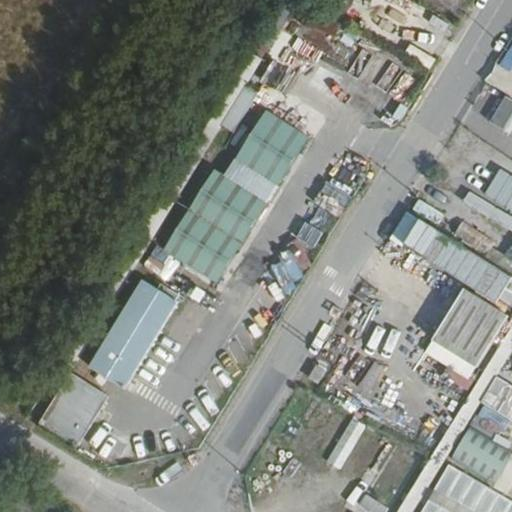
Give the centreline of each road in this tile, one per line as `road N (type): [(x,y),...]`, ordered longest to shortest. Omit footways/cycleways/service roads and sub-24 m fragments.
road 1 (unknown): [(420,149),(378,124),(352,135),(129,449)]
road 2 (unclassified): [(121,511),(0,436)]
